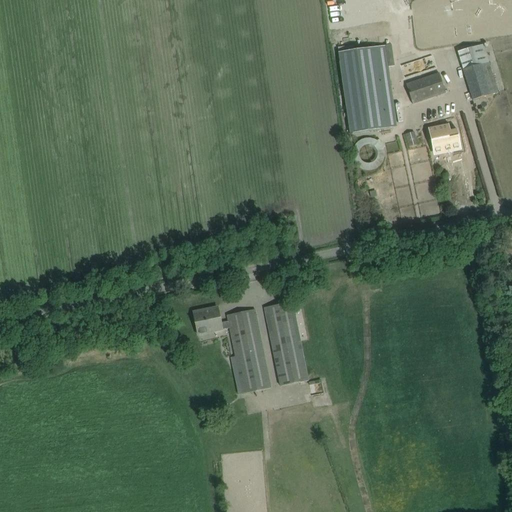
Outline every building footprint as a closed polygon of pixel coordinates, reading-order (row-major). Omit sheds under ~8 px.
[(464,50),(458,52),(463,70),(469,91),(472,101),(497,93),(495,84),(488,62),(483,44),(464,50)] [(397,128),(395,118),(385,46),(338,53),(350,134),(397,128)] [(438,73),(405,85),(412,105),(445,93),(442,84),(438,73)] [(429,129),(430,134),(432,144),(441,142),(442,147),(458,143),(456,131),(449,132),(447,125),(429,129)] [(406,135),(409,147),(417,144),(414,133),(406,135)] [(292,303),(264,308),(266,318),(281,387),(308,381),(294,315),(293,308),(292,303)] [(220,323),(217,308),(193,313),(198,335),(230,329),(236,357),(231,358),(239,396),(271,389),(257,320),(255,310),(227,316),(228,322),(220,323)] [(317,394),(317,404),(331,404),(331,394),(317,394)]
